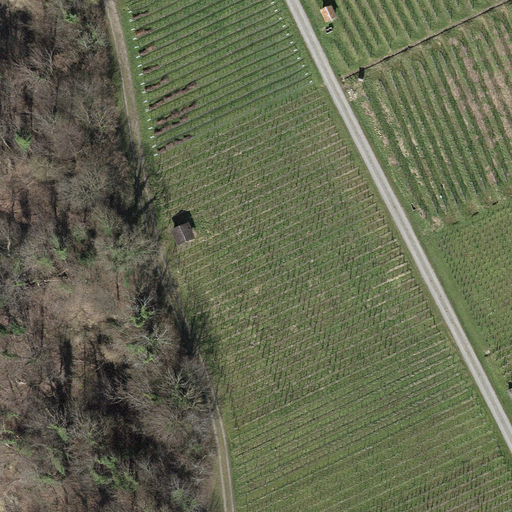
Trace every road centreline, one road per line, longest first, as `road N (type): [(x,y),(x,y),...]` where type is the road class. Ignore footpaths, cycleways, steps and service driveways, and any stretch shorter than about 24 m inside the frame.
road 1 (track): [(230,511),(215,413),(144,212),(107,0)]
road 2 (track): [(295,0),(511,442)]
